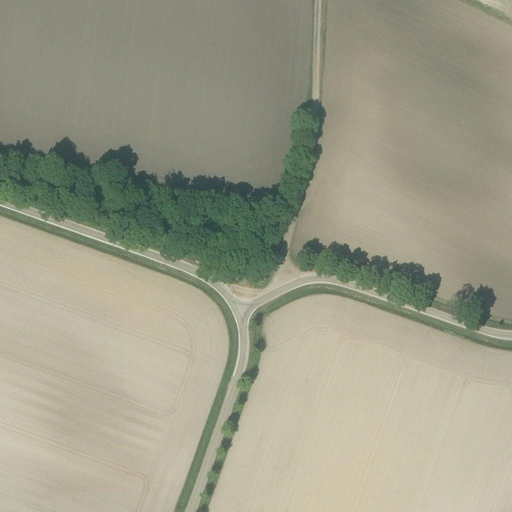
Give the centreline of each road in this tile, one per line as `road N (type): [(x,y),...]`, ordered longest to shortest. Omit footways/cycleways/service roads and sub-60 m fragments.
road 1 (track): [(325,0),(309,167),(269,297)]
road 2 (unclassified): [(511,336),(320,278),(239,310)]
road 3 (unclassified): [(239,310),(196,271),(0,200)]
road 4 (unclassified): [(190,511),(242,362),(239,310)]
